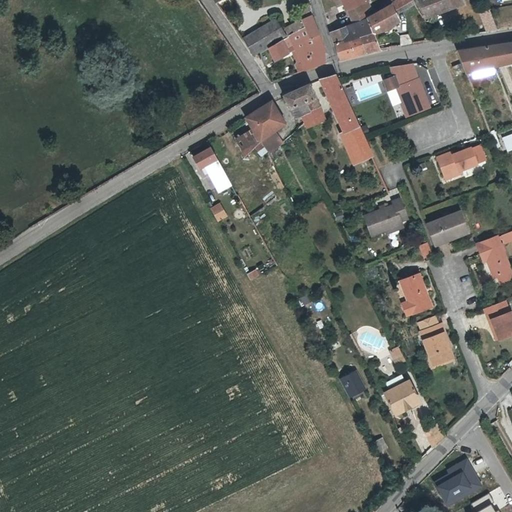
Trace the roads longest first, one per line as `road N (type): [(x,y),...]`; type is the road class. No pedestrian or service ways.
road 1 (residential): [(268,94),(0,257)]
road 2 (residential): [(431,48),(464,137),(399,162)]
road 3 (residential): [(385,511),(489,397)]
road 4 (residential): [(489,397),(435,256)]
